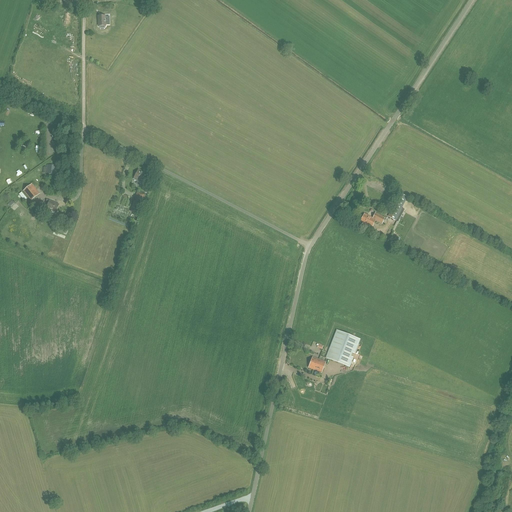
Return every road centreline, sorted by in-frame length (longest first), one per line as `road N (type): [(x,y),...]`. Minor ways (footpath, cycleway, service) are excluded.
road 1 (unclassified): [(309,247),(472,0)]
road 2 (unclassified): [(249,511),(309,247)]
road 3 (unclassified): [(309,247),(86,130)]
road 4 (unknown): [(85,0),(86,130),(56,118),(49,147)]
